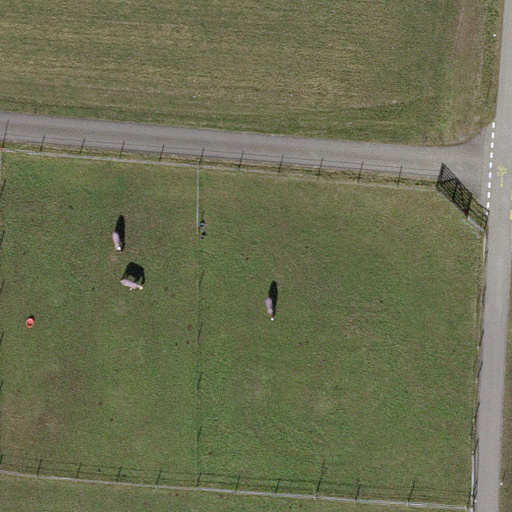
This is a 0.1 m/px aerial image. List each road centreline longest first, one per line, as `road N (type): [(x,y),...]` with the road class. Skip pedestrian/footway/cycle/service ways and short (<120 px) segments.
road 1 (track): [(0,131),(511,173)]
road 2 (track): [(475,0),(462,169)]
